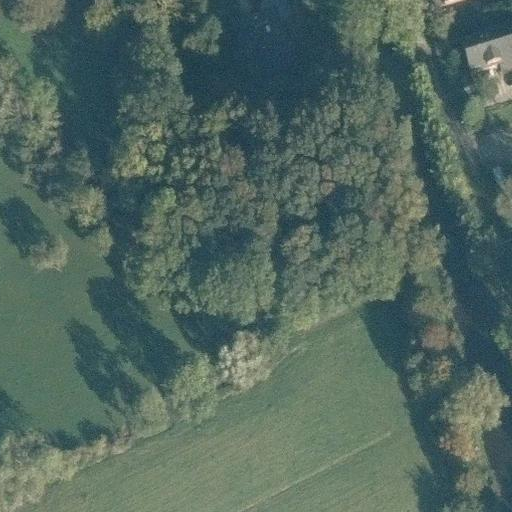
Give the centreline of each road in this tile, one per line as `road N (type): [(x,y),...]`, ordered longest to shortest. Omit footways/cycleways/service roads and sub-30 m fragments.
road 1 (residential): [(349,0),(483,511)]
road 2 (residential): [(401,0),(468,170)]
